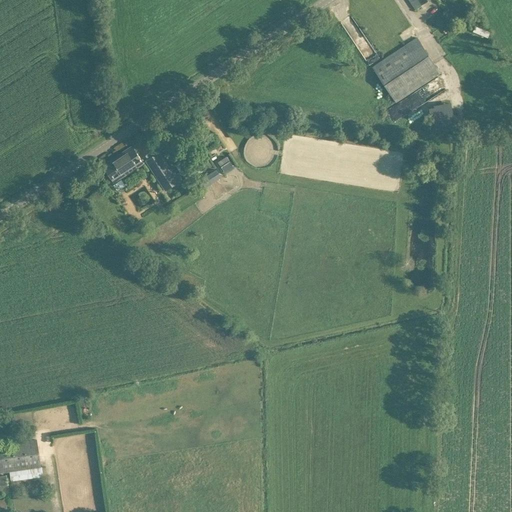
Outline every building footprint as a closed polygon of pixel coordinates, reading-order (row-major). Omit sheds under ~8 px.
[(373,0),(352,14),(379,54),(381,58),(400,45),(392,34),(408,24),(392,0),(373,0)] [(409,0),(414,7),(415,9),(427,0),(409,0)] [(441,73),(417,38),(372,68),(396,103),(441,73)] [(439,129),(455,127),(452,103),(436,106),(439,129)] [(185,121),(179,125),(186,136),(192,132),(185,121)] [(132,146),(103,165),(115,184),(113,185),(117,191),(126,185),(122,179),(144,164),(132,146)] [(180,183),(165,161),(159,152),(147,161),(167,191),(180,183)] [(229,161),(227,156),(218,162),(221,167),(229,161)] [(175,159),(168,164),(174,172),(181,166),(175,159)] [(216,169),(198,180),(203,187),(220,176),(216,169)] [(42,477),(36,440),(0,444),(0,473),(9,473),(10,482),(42,477)] [(6,476),(0,476),(0,494),(8,493),(6,476)] [(72,511),(85,511),(92,511),(91,484),(54,485),(54,490),(64,490),(64,496),(58,496),(58,503),(65,503),(65,509),(73,509),(72,511)]
